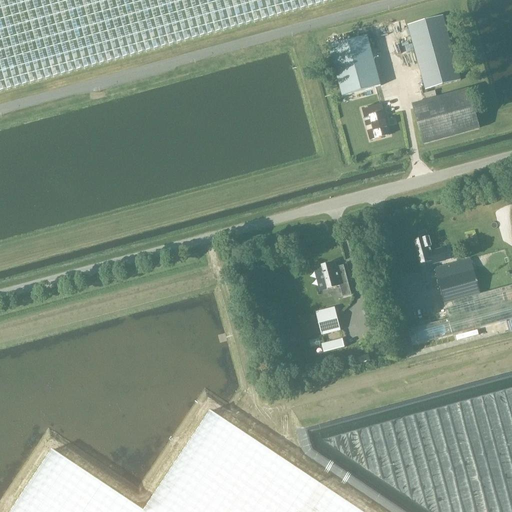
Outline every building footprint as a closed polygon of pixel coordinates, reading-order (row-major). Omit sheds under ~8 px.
[(0,0),(0,91),(330,2),(336,0),(0,0)] [(442,18),(407,28),(424,92),(459,83),(442,18)] [(365,36),(327,46),(340,97),(379,86),(365,36)] [(466,91),(413,105),(423,145),(477,130),(466,91)] [(365,108),(362,109),(364,118),(369,117),(375,139),(389,135),(382,112),(380,104),(368,107),(367,107),(364,107),(365,108)] [(426,237),(414,241),(420,264),(432,261),(433,264),(445,261),(442,249),(431,252),(429,248),(431,247),(428,237),(426,237)] [(446,265),(434,269),(443,303),(479,293),(473,270),(470,258),(446,265)] [(333,262),(320,266),(324,279),(321,280),(323,290),(339,286),(342,297),(350,295),(342,265),(334,267),(333,262)] [(511,318),(511,285),(480,294),(479,293),(443,303),(447,319),(408,330),(412,346),(511,318)] [(334,308),(315,312),(318,322),(321,334),(339,329),(334,308)] [(342,339),(321,344),(323,352),(344,347),(342,339)] [(430,348),(418,353),(422,364),(434,359),(430,348)] [(423,368),(426,381),(437,378),(434,366),(423,368)] [(376,511),(209,400),(203,402),(202,402),(183,429),(157,466),(154,471),(153,472),(153,474),(152,475),(151,474),(138,493),(48,439),(45,445),(27,472),(3,508),(0,511),(376,511)]
